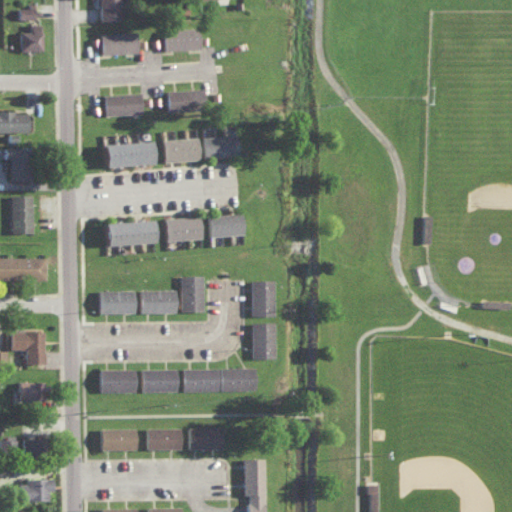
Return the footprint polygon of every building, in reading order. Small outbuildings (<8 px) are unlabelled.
[(95,0),(120,0),(121,19),(96,20),(95,0)] [(32,17),(31,4),(15,5),(16,17),(32,17)] [(27,22),(39,22),(40,49),(16,50),(15,28),(27,28),(27,22)] [(159,27),(196,24),(197,46),(160,48),(159,27)] [(96,31),(135,28),(136,50),(98,53),(96,31)] [(163,87),(200,85),(201,108),(164,110),(163,87)] [(100,93),(137,90),(138,111),(101,113),(100,93)] [(0,129),(24,130),(25,110),(0,109),(0,129)] [(158,136),(193,133),(195,157),(160,160),(158,136)] [(199,135),(231,133),(233,156),(201,158),(199,135)] [(99,141),(148,138),(149,161),(100,164),(99,141)] [(6,178),(27,178),(26,145),(1,146),(2,156),(6,156),(6,178)] [(29,231),(28,192),(7,193),(8,231),(29,231)] [(204,213),(238,210),(239,232),(206,234),(204,213)] [(162,216),(197,213),(199,234),(164,238),(162,216)] [(102,221),(150,218),(152,240),(103,243),(102,221)] [(0,277),(42,278),(42,255),(0,254),(0,277)] [(178,309),(201,309),(201,273),(177,273),(178,309)] [(247,279),(270,279),(270,313),(247,313),(247,279)] [(136,287),(172,286),(172,311),(136,311),(136,287)] [(93,288),(130,287),(131,311),(93,312),(93,288)] [(248,320),(270,319),(271,357),(249,358),(248,320)] [(4,347),(23,347),(23,362),(40,362),(40,326),(4,326),(4,347)] [(178,366),(214,365),(214,388),(179,388),(178,366)] [(217,366),(252,365),(253,387),(218,388),(217,366)] [(95,367),(132,366),(132,388),(96,389),(95,367)] [(137,367),(174,367),(174,390),(137,390),(137,367)] [(15,380),(16,397),(40,397),(39,379),(15,380)] [(96,424),(133,425),(132,448),(95,448),(96,424)] [(184,424),(218,424),(219,447),(184,448),(184,424)] [(143,426),(177,425),(177,446),(143,446),(143,426)] [(40,437),(20,436),(19,453),(39,453),(40,437)] [(239,456),(261,455),(262,511),(243,511),(243,501),(246,501),(246,492),(240,492),(239,456)] [(17,498),(45,499),(46,488),(50,488),(50,478),(22,477),(22,481),(17,481),(17,498)] [(365,511),(373,511),(374,482),(366,482),(365,511)] [(143,511),(143,504),(178,503),(178,511),(143,511)]
